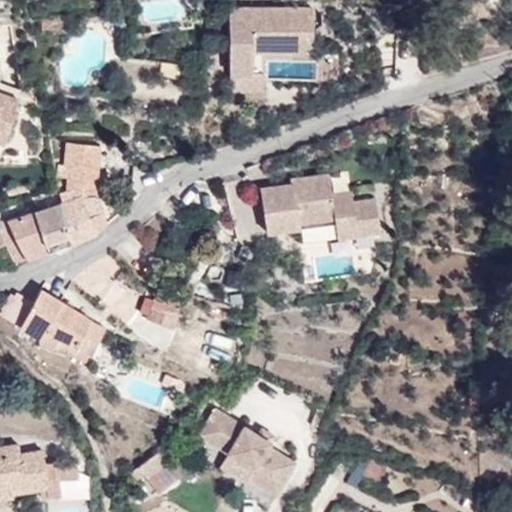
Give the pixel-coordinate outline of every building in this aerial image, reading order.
[(313,52),(313,8),(229,8),(229,74),(230,74),(252,74),(252,73),(252,51),(313,52)] [(66,32),(65,15),(42,16),(42,33),(66,32)] [(424,73),(425,41),(397,39),(396,71),(424,73)] [(263,91),(263,73),(252,73),(252,74),(230,74),(230,91),(263,91)] [(0,132),(6,135),(20,98),(0,90),(0,132)] [(95,196),(101,147),(66,143),(63,175),(68,175),(66,191),(69,190),(72,198),(81,195),(82,198),(93,196),(95,196)] [(379,231),(375,198),(352,201),(351,191),(331,194),(328,174),(301,178),(302,183),(290,184),(260,189),(267,233),(300,228),(299,223),(334,218),(335,222),(352,220),(354,235),(379,231)] [(107,226),(93,196),(82,198),(81,195),(72,198),(59,202),(63,226),(71,244),(96,234),(107,226)] [(63,226),(59,202),(34,210),(45,246),(47,253),(71,244),(63,226)] [(45,246),(34,210),(6,220),(9,225),(0,229),(0,247),(6,244),(16,239),(26,259),(47,253),(45,246)] [(0,229),(9,225),(6,220),(6,218),(0,221),(0,229)] [(354,235),(352,220),(335,222),(337,237),(354,235)] [(26,259),(16,239),(6,244),(16,264),(26,259)] [(122,252),(109,259),(120,278),(133,271),(122,252)] [(511,299),(511,268),(502,265),(494,294),(511,299)] [(104,326),(40,288),(33,301),(19,325),(19,327),(40,340),(38,343),(52,351),(85,362),(89,356),(90,356),(104,326)] [(19,325),(33,301),(16,291),(4,316),(19,325)] [(175,328),(180,300),(155,293),(153,300),(151,305),(147,315),(146,317),(161,323),(160,325),(175,328)] [(151,305),(153,300),(145,297),(139,312),(147,315),(151,305)] [(176,345),(170,358),(200,372),(206,359),(176,345)] [(268,445),(271,441),(256,432),(215,407),(198,434),(227,453),(254,469),(246,483),(241,490),(268,506),(296,462),(268,445)] [(276,435),(260,426),(256,432),(271,441),(272,442),(276,435)] [(79,479),(78,461),(45,463),(43,449),(20,453),(19,444),(0,446),(0,489),(9,488),(10,493),(12,493),(48,487),(48,486),(47,481),(57,480),(79,479)] [(168,465),(159,452),(139,467),(144,475),(148,480),(168,465)] [(254,469),(227,453),(218,466),(246,483),(254,469)] [(380,484),(387,465),(369,458),(362,477),(380,484)] [(144,475),(139,467),(131,472),(137,481),(144,475)] [(361,482),(350,477),(347,483),(358,489),(361,482)] [(79,498),(79,479),(57,480),(47,481),(48,486),(48,487),(49,500),(79,498)] [(0,500),(13,498),(12,493),(10,493),(9,488),(0,489),(0,500)]
